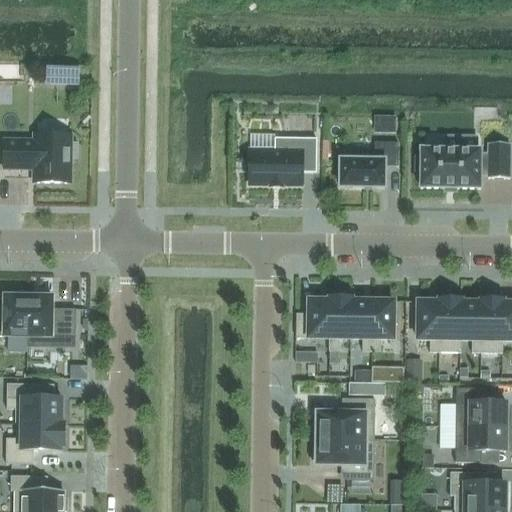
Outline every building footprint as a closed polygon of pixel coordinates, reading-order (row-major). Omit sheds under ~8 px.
[(69,137),(35,136),(35,143),(4,142),(3,171),(24,171),(24,169),(34,169),(34,185),(69,185),(69,161),(77,161),(77,145),(69,145),(69,137)] [(269,187),(269,188),(282,188),(282,187),(301,188),(302,174),(316,174),(316,140),(274,139),(274,151),(249,151),(249,187),(269,187)] [(374,163),(340,162),(339,189),(383,190),(384,169),(398,169),(398,145),(374,145),(374,163)] [(478,152),(422,152),(422,151),(420,151),(420,153),(420,159),(415,158),(415,174),(420,174),(420,189),(419,189),(419,191),(422,191),(422,190),(442,191),(457,191),(478,191),(480,191),(480,189),(479,189),(479,177),(487,177),(487,181),(509,181),(509,146),(488,146),(488,157),(480,157),(480,154),(480,152),(478,152)] [(0,338),(27,339),(28,298),(4,298),(4,312),(0,312),(0,338)] [(52,299),(28,298),(27,339),(75,340),(75,311),(60,311),(60,313),(52,313),(52,299)] [(329,353),(330,300),(329,300),(329,303),(308,302),(308,316),(295,316),(295,340),(328,341),(328,353),(329,353)] [(351,300),(330,300),(329,353),(338,353),(338,341),(350,341),(351,300)] [(351,300),(350,341),(362,341),(362,354),(371,354),(371,303),(351,303),(351,300)] [(438,355),(439,301),(438,301),(438,304),(417,304),(417,342),(429,342),(429,355),(438,355)] [(460,302),(439,301),(438,355),(459,355),(460,302)] [(461,302),(460,302),(459,355),(460,355),(460,343),(471,343),(471,355),(480,356),(481,302),(480,302),(480,305),(461,305),(461,302)] [(502,302),(481,302),(480,356),(501,356),(502,302)] [(503,302),(502,302),(501,356),(502,356),(502,343),(511,343),(511,305),(503,305),(503,302)] [(393,304),(371,303),(371,354),(380,354),(380,342),(393,342),(393,304)] [(34,387),(6,386),(6,412),(16,412),(15,426),(64,427),(64,426),(61,426),(62,401),(33,400),(34,387)] [(481,391),(455,391),(455,429),(506,429),(506,424),(508,424),(509,412),(506,412),(506,405),(481,405),(481,391)] [(347,415),(316,415),(316,441),(374,442),(374,402),(347,401),(347,415)] [(64,427),(15,426),(15,441),(5,441),(5,466),(32,467),(33,453),(61,453),(61,450),(64,450),(64,427)] [(455,429),(454,465),(480,465),(480,453),(506,453),(506,447),(508,447),(508,435),(506,435),(506,429),(455,429)] [(374,442),(316,441),(316,452),(312,452),(312,465),(315,465),(315,468),(347,468),(346,482),(373,483),(374,442)] [(448,500),(446,474),(425,475),(427,501),(448,500)] [(477,475),(450,475),(449,498),(454,498),(453,511),(504,511),(505,487),(477,487),(477,475)] [(42,479),(10,478),(10,493),(14,493),(13,511),(66,511),(67,501),(63,500),(63,493),(42,492),(42,479)]
